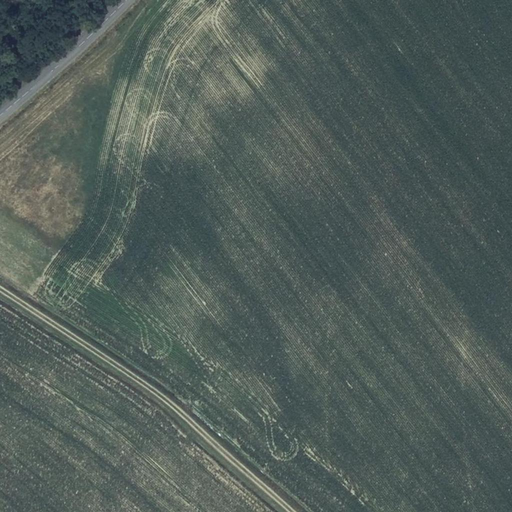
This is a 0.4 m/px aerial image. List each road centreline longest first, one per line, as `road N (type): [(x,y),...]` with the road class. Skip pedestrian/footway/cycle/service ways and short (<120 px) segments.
road 1 (track): [(0,286),(174,401),(297,511)]
road 2 (tertiary): [(0,114),(120,0)]
